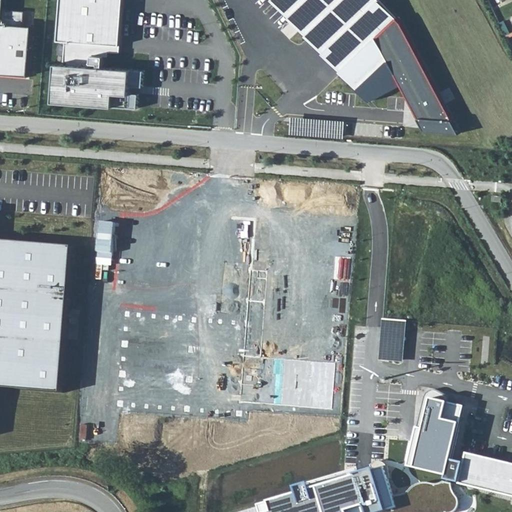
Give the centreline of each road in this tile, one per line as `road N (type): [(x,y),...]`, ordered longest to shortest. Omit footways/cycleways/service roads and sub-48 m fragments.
road 1 (residential): [(0,120),(427,158),(458,185),(511,279)]
road 2 (residential): [(112,511),(98,497),(70,488),(0,496)]
